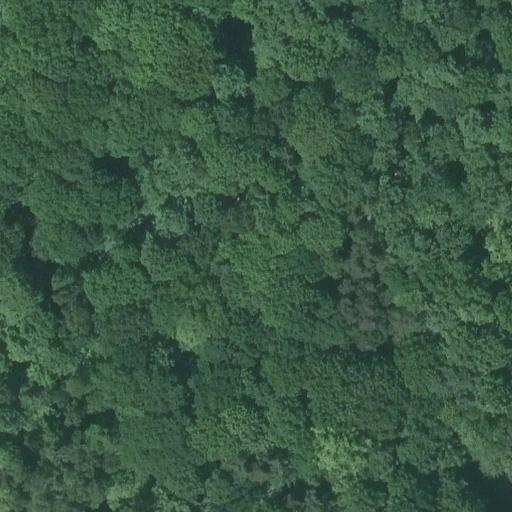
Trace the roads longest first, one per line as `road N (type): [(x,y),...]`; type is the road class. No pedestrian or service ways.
road 1 (track): [(151,0),(0,73)]
road 2 (unknown): [(511,451),(469,458),(390,511)]
